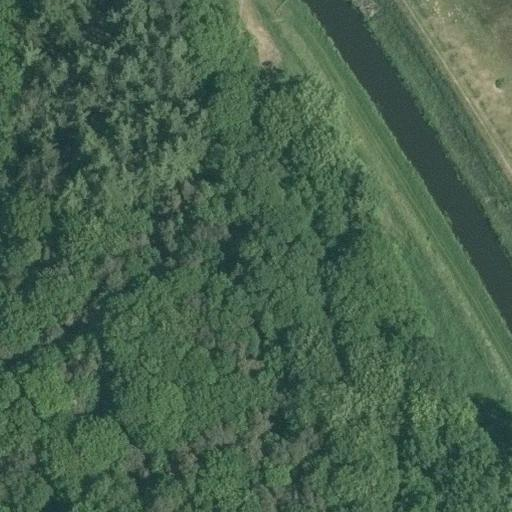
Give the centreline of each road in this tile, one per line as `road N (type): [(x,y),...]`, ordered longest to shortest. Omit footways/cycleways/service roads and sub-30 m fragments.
road 1 (unclassified): [(377,511),(234,69),(232,0)]
road 2 (track): [(277,0),(384,152),(511,384)]
